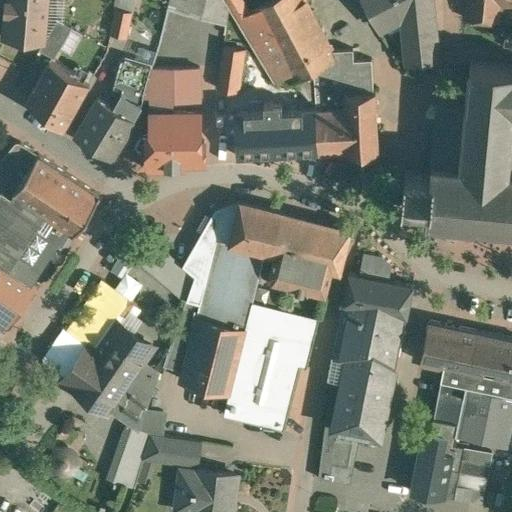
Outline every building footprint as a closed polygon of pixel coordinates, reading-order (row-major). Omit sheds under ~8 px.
[(10,0),(10,2),(7,1),(6,13),(4,38),(39,41),(44,37),(46,37),(56,19),(62,22),(64,0),(10,0)] [(223,0),(170,0),(168,10),(190,15),(190,14),(226,25),(229,8),(223,0)] [(305,0),(272,0),(249,12),(241,0),(224,0),(274,83),(298,87),(316,107),(318,150),(347,149),(347,152),(378,150),(375,91),(373,91),(372,59),(354,60),(354,48),(331,48),(305,0)] [(363,0),(379,29),(401,18),(403,22),(407,60),(438,57),(432,18),(435,18),(432,0),(363,0)] [(511,0),(467,0),(466,19),(511,22),(511,0)] [(46,37),(39,50),(54,58),(71,27),(62,22),(56,19),(46,37)] [(245,49),(224,46),(217,88),(239,91),(245,49)] [(153,62),(132,56),(123,90),(144,96),(152,68),(153,62)] [(90,83),(50,61),(49,61),(27,101),(64,128),(90,83)] [(511,65),(470,62),(466,102),(438,99),(431,174),(405,172),(403,202),(427,204),(426,218),(511,225),(511,65)] [(200,67),(152,68),(144,96),(143,97),(151,97),(151,112),(174,112),(173,101),(200,100),(200,67)] [(133,120),(101,99),(97,100),(76,134),(112,156),(133,120)] [(316,107),(235,111),(238,155),(318,150),(316,107)] [(174,112),(151,112),(151,132),(147,132),(147,145),(141,145),(142,167),(163,167),(165,167),(165,161),(205,160),(204,140),(200,140),(200,111),(174,112)] [(0,160),(0,192),(3,189),(5,186),(10,193),(24,166),(37,153),(20,142),(16,142),(0,160)] [(100,195),(39,154),(13,191),(15,192),(71,231),(74,233),(100,195)] [(71,231),(15,192),(11,194),(10,193),(3,189),(0,192),(0,261),(32,284),(32,283),(60,242),(62,243),(71,231)] [(351,228),(240,199),(229,242),(216,239),(206,279),(183,371),(181,380),(229,392),(230,392),(253,301),(265,252),(278,256),(276,261),(272,260),(268,275),(272,281),(296,287),(295,289),(304,291),(305,289),(326,294),(327,288),(329,289),(331,284),(328,284),(330,279),(332,279),(333,275),(331,274),(332,269),(340,272),(351,228)] [(195,276),(150,239),(134,257),(186,301),(195,276)] [(382,257),(365,254),(361,274),(387,279),(390,266),(382,257)] [(32,284),(0,261),(0,322),(8,328),(37,286),(32,283),(32,284)] [(361,274),(349,271),(328,378),(341,380),(335,412),(339,413),(336,429),(353,432),(381,438),(406,315),(407,315),(413,284),(387,279),(361,274)] [(186,301),(163,366),(183,371),(206,279),(195,276),(186,301)] [(319,317),(253,301),(230,392),(229,392),(224,414),(284,430),(300,366),(307,367),(319,317)] [(478,331),(429,320),(420,362),(469,372),(478,331)] [(119,322),(97,353),(88,346),(65,379),(75,386),(74,387),(108,410),(143,359),(152,346),(119,322)] [(511,337),(478,331),(469,372),(467,384),(458,426),(456,438),(506,447),(511,415),(511,337)] [(143,359),(108,410),(128,424),(139,431),(147,409),(160,371),(143,359)] [(353,432),(336,429),(339,413),(335,412),(341,380),(328,378),(318,479),(345,483),(353,442),(352,441),(353,432)] [(467,384),(440,378),(432,421),(458,426),(467,384)] [(167,412),(147,409),(139,429),(151,434),(164,436),(167,412)] [(458,426),(432,421),(424,465),(424,466),(459,472),(461,460),(463,447),(455,445),(456,438),(458,426)] [(128,424),(109,479),(134,487),(144,458),(151,434),(139,429),(139,431),(128,424)] [(164,436),(151,434),(144,458),(198,466),(201,441),(164,436)] [(492,452),(463,447),(461,460),(489,465),(492,452)] [(459,472),(424,466),(424,465),(416,464),(411,491),(454,499),(457,486),(460,472),(459,472)] [(232,511),(237,475),(198,470),(197,471),(182,469),(179,492),(195,494),(192,511),(232,511)] [(487,477),(460,472),(457,486),(485,490),(487,477)]
